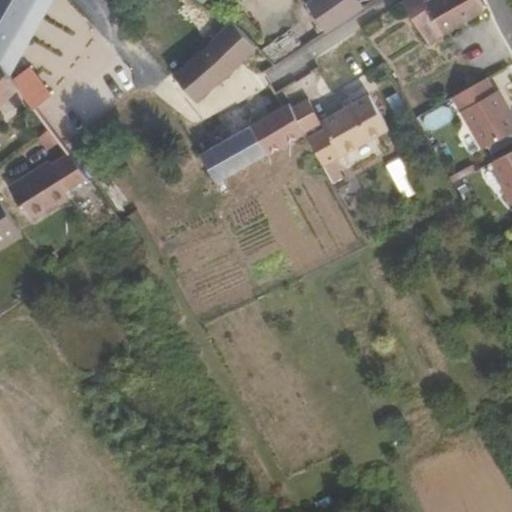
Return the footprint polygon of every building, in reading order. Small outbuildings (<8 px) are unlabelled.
[(0,69),(11,83),(58,0),(36,0),(0,61),(0,69)] [(0,0),(0,61),(36,0),(0,0)] [(326,34),(366,8),(360,0),(309,0),(304,4),(326,34)] [(442,36),(425,4),(422,0),(406,0),(402,2),(427,44),(442,36)] [(485,13),(476,0),(432,0),(425,4),(442,36),(485,13)] [(196,102),(258,47),(230,21),(172,74),(196,102)] [(0,103),(16,89),(11,83),(0,69),(0,103)] [(49,97),(26,69),(11,83),(16,89),(33,110),(49,97)] [(511,132),(511,111),(500,88),(497,89),(490,76),(454,97),(483,149),(511,132)] [(333,164),(390,133),(370,98),(323,124),(326,131),(319,134),(333,164)] [(218,183),(307,134),(290,106),(198,156),(218,183)] [(333,164),(319,134),(310,139),(326,168),(333,164)] [(511,208),(511,146),(493,157),(493,158),(482,165),(509,211),(511,208)] [(74,193),(91,180),(69,154),(54,167),(51,164),(13,193),(37,226),(76,196),(74,193)] [(33,245),(26,234),(0,197),(0,262),(1,264),(33,245)]
